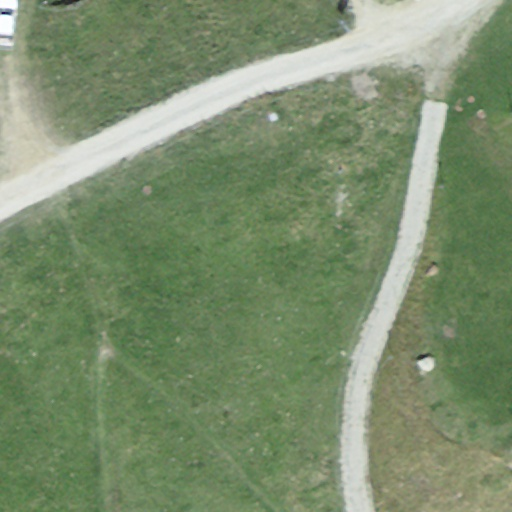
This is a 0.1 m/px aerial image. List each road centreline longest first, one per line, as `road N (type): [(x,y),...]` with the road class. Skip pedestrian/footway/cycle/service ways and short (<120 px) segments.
road 1 (track): [(412,21),(436,69),(434,122),(412,239),(353,410),(363,511)]
road 2 (track): [(0,199),(232,89),(378,36)]
